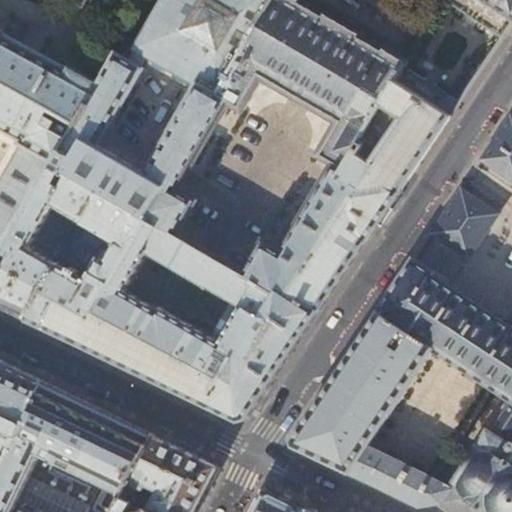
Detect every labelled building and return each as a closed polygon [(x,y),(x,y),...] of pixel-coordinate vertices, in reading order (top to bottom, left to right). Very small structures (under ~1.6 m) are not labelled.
[(303,2),(304,0),(303,0),(164,0),(136,49),(147,56),(148,55),(197,84),(146,172),(99,144),(144,65),(120,50),(105,76),(101,83),(54,164),(99,192),(83,221),(120,243),(109,262),(102,258),(89,278),(87,277),(85,279),(79,275),(81,272),(73,267),(71,271),(59,263),(58,263),(29,318),(34,320),(49,328),(130,366),(130,368),(134,370),(135,368),(142,371),(152,376),(151,378),(156,380),(157,379),(213,406),(228,413),(241,419),(248,417),(275,378),(291,354),(329,297),(382,219),(400,192),(451,116),(396,81),(404,67),(408,60),(392,50),(387,48),(385,50),(361,36),(363,34),(351,27),(339,20),(327,13),(325,15),(303,2)] [(511,0),(445,0),(504,37),(511,26),(511,0)] [(48,33),(56,16),(30,4),(22,21),(48,33)] [(0,256),(54,164),(101,83),(70,66),(69,69),(33,49),(3,33),(4,30),(0,27),(0,256)] [(411,71),(404,67),(396,81),(451,116),(460,104),(454,100),(452,103),(449,105),(446,105),(443,105),(411,85),(409,82),(408,79),(408,75),(411,71)] [(511,117),(484,159),(511,177),(511,117)] [(99,192),(54,164),(0,256),(0,304),(3,306),(29,318),(58,263),(30,247),(54,204),(83,221),(99,192)] [(436,230),(471,252),(498,210),(463,187),(436,230)] [(470,297),(459,289),(415,260),(379,312),(435,348),(464,367),(464,368),(465,369),(464,370),(481,381),(482,380),(483,381),(484,380),(510,397),(511,398),(511,324),(499,316),(498,317),(474,301),(474,300),(470,297)] [(435,348),(379,312),(336,376),(293,440),(295,445),(348,471),(421,506),(441,503),(451,487),(369,445),(385,421),(386,422),(400,402),(399,402),(435,348)] [(0,511),(0,474),(45,381),(0,359),(0,511)] [(106,410),(45,381),(0,474),(0,511),(115,511),(123,498),(124,494),(156,434),(114,414),(106,410)] [(511,511),(511,398),(510,397),(451,487),(441,503),(454,511),(511,511)] [(188,450),(156,434),(124,494),(123,498),(133,502),(142,507),(145,502),(140,499),(147,485),(159,491),(150,510),(153,511),(197,511),(204,500),(204,498),(220,468),(220,466),(188,450)] [(315,511),(301,505),(266,488),(265,488),(252,511),(315,511)] [(127,511),(133,502),(123,498),(115,511),(153,511),(150,510),(142,507),(139,511),(127,511)]
